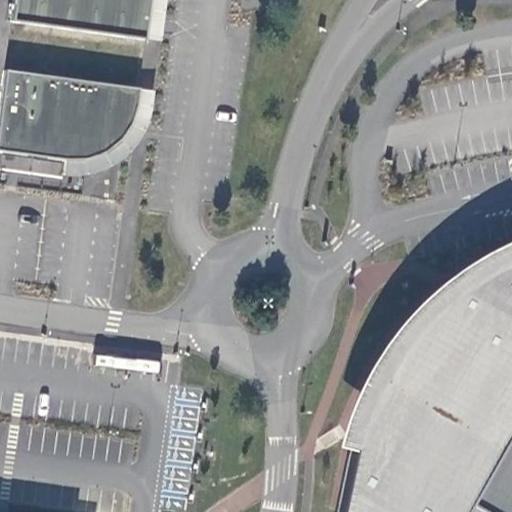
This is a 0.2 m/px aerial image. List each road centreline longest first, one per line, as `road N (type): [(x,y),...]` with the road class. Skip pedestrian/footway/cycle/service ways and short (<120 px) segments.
road 1 (unclassified): [(354,28),(313,102),(282,210),(279,260)]
road 2 (unclassified): [(0,307),(113,323),(211,322)]
road 3 (unclassified): [(270,353),(282,472),(276,511)]
road 4 (unknown): [(511,373),(437,498)]
road 5 (unclassified): [(270,353),(299,333),(308,310),(298,275),(279,260)]
